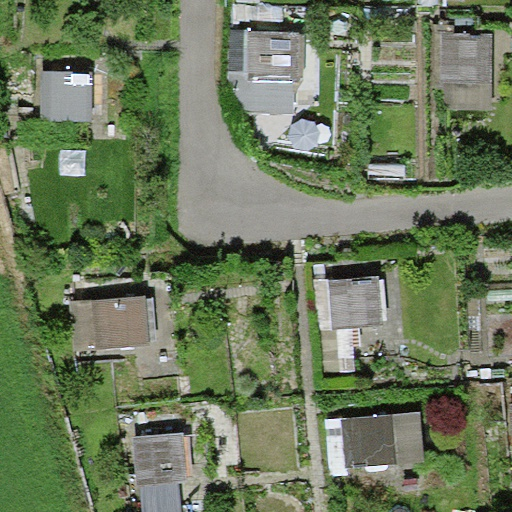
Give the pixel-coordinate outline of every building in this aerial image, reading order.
[(300,27),(247,26),(246,74),(300,74),(300,27)] [(482,28),(440,31),(443,77),(486,74),(482,28)] [(91,67),(40,68),(41,114),(92,113),(91,67)] [(381,269),(322,277),(329,327),(388,319),(381,269)] [(147,292),(92,297),(97,343),(151,338),(147,292)] [(393,407),(340,415),(348,466),(402,458),(393,407)] [(183,427),(130,431),(134,477),(187,473),(183,427)]
